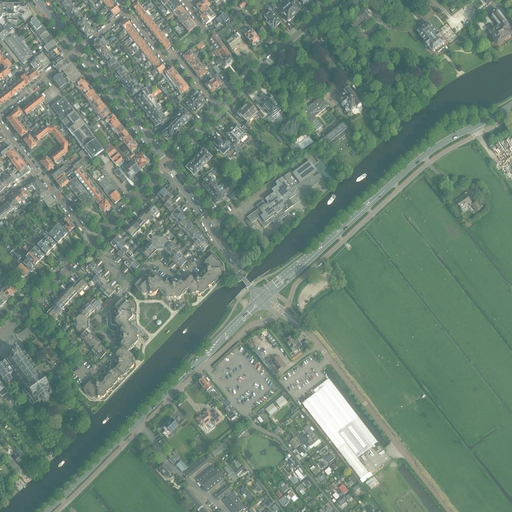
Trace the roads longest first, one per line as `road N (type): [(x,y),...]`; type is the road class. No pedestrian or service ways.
road 1 (tertiary): [(262,297),(423,155),(511,104)]
road 2 (tertiary): [(262,297),(46,511)]
road 3 (residential): [(402,452),(315,340),(262,297)]
road 4 (tertiary): [(262,297),(166,164)]
road 5 (residential): [(217,110),(333,0)]
road 6 (residential): [(217,110),(174,55),(165,62),(125,12)]
road 7 (tertiary): [(166,164),(77,50)]
road 8 (residential): [(0,333),(93,242)]
